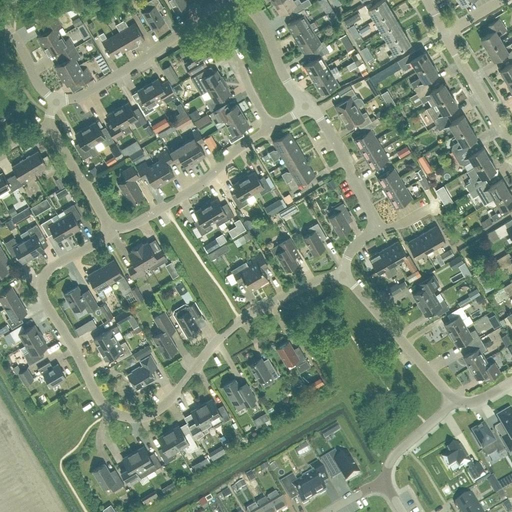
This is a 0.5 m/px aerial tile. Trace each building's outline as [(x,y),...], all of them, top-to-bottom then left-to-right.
[(152,28),(164,20),(157,10),(163,7),(158,0),(148,0),(144,3),(147,9),(142,12),(152,28)] [(168,0),(176,13),(188,6),(184,0),(168,0)] [(292,15),(293,14),(304,8),(311,3),(309,0),(304,0),(301,2),(299,0),(293,0),(293,1),(292,0),(278,0),(274,3),(281,14),(288,9),(292,15)] [(373,19),(390,9),(384,0),(379,0),(367,8),(373,19)] [(292,33),(313,21),(309,23),(304,14),(307,13),(304,8),(293,14),(296,19),(287,24),(292,33)] [(380,30),(397,20),(390,9),(373,19),(380,30)] [(343,20),(347,26),(361,17),(357,11),(343,20)] [(78,16),(71,21),(75,26),(82,22),(78,16)] [(42,46),(61,34),(58,29),(62,26),(56,17),(45,23),(48,29),(38,35),(40,39),(38,40),(42,46)] [(486,49),(501,40),(497,34),(505,29),(502,24),(499,17),(486,25),(490,32),(480,38),(486,49)] [(127,26),(123,19),(119,22),(134,47),(138,44),(137,42),(144,38),(134,22),(127,26)] [(386,40),(403,30),(397,20),(380,30),(386,40)] [(298,43),(315,33),(311,27),(315,25),(313,21),(292,33),(298,43)] [(349,33),(360,27),(357,21),(346,28),(349,33)] [(120,31),(113,35),(123,51),(129,47),(130,49),(134,47),(119,22),(115,24),(120,31)] [(360,27),(349,33),(353,39),(360,35),(356,29),(360,27)] [(403,30),(386,40),(393,52),(410,42),(403,30)] [(308,50),(310,55),(315,52),(321,48),(326,45),(323,40),(320,42),(315,33),(298,43),(304,52),(308,50)] [(63,53),(74,47),(68,37),(64,40),(61,34),(42,46),(44,51),(46,50),(49,54),(60,48),(63,53)] [(112,57),(123,51),(113,35),(103,41),(112,57)] [(91,37),(86,40),(89,46),(94,43),(91,37)] [(501,40),(486,49),(493,59),(505,52),(508,57),(511,55),(511,41),(505,46),(501,40)] [(200,60),(211,53),(204,42),(187,52),(191,59),(184,63),(190,73),(203,65),(200,60)] [(362,55),(369,51),(366,45),(359,49),(362,55)] [(59,75),(78,64),(75,58),(79,56),(74,47),(63,53),(66,59),(55,65),(58,69),(56,70),(59,75)] [(315,52),(310,55),(313,60),(304,65),(309,74),(326,64),(321,55),(324,53),(321,48),(315,52)] [(369,51),(362,55),(366,61),(375,56),(371,50),(369,51)] [(416,70),(430,61),(424,50),(413,57),(410,52),(396,60),(402,70),(412,64),(416,70)] [(506,81),(511,76),(511,55),(508,57),(511,62),(499,70),(506,81)] [(430,61),(416,70),(419,76),(410,82),(416,91),(428,84),(425,79),(437,72),(430,61)] [(78,64),(59,75),(62,81),(64,80),(66,84),(77,78),(80,83),(91,77),(86,67),(82,70),(78,64)] [(315,84),(338,70),(335,66),(329,69),(326,64),(309,74),(315,84)] [(207,90),(223,80),(216,69),(209,74),(206,69),(193,76),(199,86),(204,83),(207,90)] [(338,70),(315,84),(320,93),(337,83),(334,78),(340,74),(338,70)] [(376,72),(369,76),(373,83),(380,79),(376,72)] [(147,84),(157,100),(162,97),(165,102),(175,96),(167,83),(162,86),(157,78),(147,84)] [(223,80),(207,90),(211,96),(204,100),(210,110),(225,101),(222,96),(229,92),(223,80)] [(179,82),(172,86),(176,93),(183,89),(179,82)] [(428,84),(416,91),(422,102),(427,99),(431,96),(435,102),(450,93),(443,82),(431,89),(428,84)] [(157,100),(147,84),(137,90),(142,98),(137,101),(144,114),(154,108),(152,103),(157,100)] [(341,116),(357,107),(363,103),(360,97),(356,97),(354,93),(351,88),(340,95),(343,100),(334,105),(341,116)] [(387,90),(380,94),(383,98),(389,94),(387,90)] [(435,124),(447,116),(444,111),(456,104),(450,93),(435,102),(439,108),(429,113),(435,124)] [(117,108),(127,124),(133,120),(136,127),(146,121),(138,107),(132,110),(127,101),(117,108)] [(226,124),(242,114),(236,104),(228,109),(225,103),(212,111),(215,116),(220,114),(226,124)] [(361,113),(357,107),(341,116),(347,128),(356,122),(360,128),(371,121),(377,117),(374,118),(373,116),(369,118),(365,111),(361,113)] [(127,124),(117,108),(107,114),(112,122),(107,125),(115,139),(125,134),(121,127),(127,124)] [(184,109),(174,115),(177,120),(187,114),(184,109)] [(196,109),(189,113),(193,120),(200,116),(196,109)] [(207,113),(193,121),(198,129),(212,121),(207,113)] [(188,114),(182,118),(185,124),(191,120),(188,114)] [(242,114),(226,124),(229,129),(225,132),(230,142),(243,134),(240,129),(249,124),(242,114)] [(447,116),(435,124),(438,129),(444,126),(447,130),(451,128),(454,134),(469,125),(463,114),(450,121),(447,116)] [(85,127),(94,143),(100,140),(104,146),(113,140),(105,126),(100,129),(95,121),(85,127)] [(157,123),(152,127),(155,132),(160,129),(157,123)] [(142,128),(147,136),(153,133),(148,125),(142,128)] [(469,125),(454,134),(458,140),(454,142),(452,144),(451,149),(451,150),(454,156),(467,148),(464,143),(476,136),(469,125)] [(94,143),(85,127),(74,133),(79,141),(74,144),(83,159),(92,153),(89,147),(94,143)] [(184,142),(196,161),(201,158),(200,157),(204,154),(198,143),(203,140),(197,129),(187,135),(190,139),(184,142)] [(212,129),(204,133),(212,149),(220,146),(212,129)] [(375,139),(369,129),(353,138),(359,148),(375,139)] [(271,156),(295,142),(288,131),(271,140),(276,149),(275,150),(272,149),(268,152),(271,156)] [(375,139),(359,148),(365,158),(381,149),(375,139)] [(196,161),(184,142),(179,145),(176,141),(167,147),(173,158),(179,155),(185,165),(189,163),(190,164),(196,161)] [(284,162),(301,152),(295,142),(271,156),(273,160),(277,158),(278,155),(279,154),(284,162)] [(121,152),(115,143),(108,147),(114,156),(121,152)] [(399,157),(410,151),(406,145),(396,152),(399,157)] [(467,148),(454,156),(459,163),(464,164),(466,163),(470,160),(474,166),(489,157),(482,146),(470,154),(467,148)] [(381,149),(365,158),(371,168),(387,159),(381,149)] [(25,158),(33,173),(43,167),(46,173),(55,168),(47,154),(42,157),(37,150),(25,158)] [(154,162),(165,182),(170,179),(169,177),(174,175),(167,164),(173,161),(166,150),(157,155),(159,159),(154,162)] [(283,178),(307,163),(301,152),(284,162),(289,171),(288,171),(285,171),(281,173),(283,178)] [(489,157),(474,166),(477,172),(473,174),(473,175),(470,177),(469,180),(474,188),(486,180),(483,175),(495,168),(489,157)] [(11,176),(18,187),(26,182),(24,178),(33,173),(25,158),(12,166),(16,173),(11,176)] [(165,182),(154,162),(148,166),(145,162),(136,167),(143,178),(148,175),(154,186),(159,183),(160,185),(165,182)] [(307,163),(283,178),(286,182),(290,180),(291,177),(292,176),(297,184),(314,174),(307,163)] [(429,164),(423,168),(426,173),(432,169),(429,164)] [(130,203),(142,195),(133,179),(138,176),(132,165),(122,171),(126,178),(118,183),(130,203)] [(188,165),(184,168),(190,177),(194,174),(188,165)] [(89,169),(93,176),(98,173),(94,166),(89,169)] [(383,187),(398,178),(392,168),(377,177),(383,187)] [(430,186),(420,168),(414,172),(424,189),(430,186)] [(243,178),(252,193),(258,189),(261,194),(271,188),(264,175),(258,178),(254,171),(243,178)] [(18,187),(11,176),(6,179),(2,172),(0,172),(0,192),(7,189),(9,192),(18,187)] [(60,176),(54,179),(59,188),(65,184),(60,176)] [(252,193),(243,178),(232,184),(236,192),(231,195),(238,207),(249,201),(246,197),(252,193)] [(398,178),(383,187),(389,197),(404,187),(398,178)] [(486,180),(474,188),(477,194),(479,196),(482,196),(485,194),(489,192),(493,198),(508,189),(501,178),(489,185),(486,180)] [(65,187),(55,193),(58,199),(68,193),(65,187)] [(302,187),(293,192),(296,197),(305,193),(302,187)] [(404,187),(389,197),(395,207),(410,197),(404,187)] [(468,191),(472,197),(477,194),(474,188),(468,191)] [(511,196),(508,189),(493,198),(497,204),(492,206),(495,211),(490,215),(493,220),(505,213),(502,208),(511,201),(511,196)] [(289,193),(283,196),(287,203),(293,200),(289,193)] [(205,205),(214,220),(221,216),(223,221),(234,215),(226,202),(221,205),(216,198),(205,205)] [(279,198),(271,202),(276,211),(284,206),(279,198)] [(338,234),(350,227),(344,216),(349,213),(343,202),(332,208),(335,213),(328,217),(338,234)] [(37,203),(30,207),(35,215),(42,211),(37,203)] [(59,218),(69,233),(80,227),(75,219),(80,216),(73,203),(63,210),(66,214),(59,218)] [(214,220),(205,205),(194,211),(199,219),(193,222),(201,234),(211,228),(208,224),(214,220)] [(13,206),(7,209),(11,215),(17,212),(13,206)] [(28,207),(18,213),(22,220),(32,214),(28,207)] [(286,207),(278,212),(281,217),(290,212),(286,207)] [(269,211),(260,216),(262,222),(272,218),(269,211)] [(488,216),(480,222),(483,227),(491,222),(488,216)] [(69,233),(59,218),(53,222),(51,217),(40,223),(48,235),(53,232),(57,240),(69,233)] [(11,218),(5,222),(8,227),(14,223),(11,218)] [(239,218),(234,221),(240,232),(245,229),(239,218)] [(247,219),(242,221),(247,229),(254,225),(251,220),(247,219)] [(256,231),(257,233),(263,230),(259,222),(251,227),(254,232),(256,231)] [(318,236),(323,233),(317,222),(307,228),(310,232),(303,236),(313,254),(325,247),(320,239),(318,236)] [(511,225),(508,228),(504,222),(494,228),(500,237),(508,232),(511,238),(511,225)] [(20,233),(23,239),(24,239),(33,255),(43,248),(37,237),(42,234),(36,224),(20,233)] [(426,230),(439,252),(443,250),(438,243),(444,240),(435,225),(426,230)] [(249,230),(244,233),(249,238),(253,236),(249,230)] [(439,252),(426,230),(416,236),(425,251),(430,248),(435,255),(439,252)] [(79,238),(82,245),(90,241),(86,234),(79,238)] [(425,251),(416,236),(407,241),(420,264),(424,261),(420,254),(425,251)] [(22,261),(33,255),(24,239),(23,239),(17,243),(13,237),(4,242),(11,253),(15,250),(22,261)] [(273,254),(275,253),(285,270),(297,263),(290,252),(296,249),(289,237),(270,248),(273,254)] [(210,249),(215,246),(211,240),(206,243),(210,249)] [(397,240),(387,246),(397,261),(403,258),(406,255),(397,240)] [(136,245),(148,265),(153,261),(156,265),(166,259),(160,248),(153,252),(147,241),(143,244),(142,242),(136,245)] [(225,243),(215,249),(218,255),(228,249),(225,243)] [(148,265),(136,245),(131,248),(132,250),(128,253),(134,263),(127,267),(134,278),(145,272),(142,268),(148,265)] [(387,246),(378,251),(392,274),(397,272),(392,264),(397,261),(387,246)] [(450,248),(439,254),(443,260),(453,254),(450,248)] [(378,251),(369,257),(378,272),(383,269),(388,277),(392,274),(378,251)] [(511,256),(511,257),(508,251),(498,258),(494,260),(500,269),(503,266),(511,261),(511,256)] [(248,266),(259,285),(260,285),(259,284),(268,279),(261,268),(267,264),(260,253),(251,259),(253,263),(248,266)] [(406,255),(403,258),(411,271),(417,268),(409,254),(406,255)] [(459,255),(448,262),(452,269),(463,262),(459,255)] [(101,268),(110,283),(118,278),(124,289),(130,286),(123,274),(122,274),(113,259),(106,263),(107,264),(101,268)] [(171,261),(165,265),(168,271),(174,267),(171,261)] [(259,285),(248,266),(243,269),(241,265),(231,271),(238,282),(243,278),(250,290),(259,285)] [(468,279),(475,276),(471,265),(463,268),(468,279)] [(110,283),(101,268),(95,271),(94,270),(87,274),(96,290),(100,297),(105,295),(101,288),(110,283)] [(418,305),(434,295),(430,289),(435,286),(439,284),(433,275),(418,283),(421,289),(412,295),(418,305)] [(404,280),(398,284),(401,289),(407,285),(404,280)] [(507,296),(511,292),(511,280),(502,287),(507,296)] [(174,286),(179,294),(187,289),(182,281),(174,286)] [(396,282),(387,288),(391,295),(400,289),(396,282)] [(0,300),(4,307),(19,299),(11,286),(4,290),(1,285),(0,285),(0,300)] [(87,311),(97,305),(90,293),(84,296),(77,285),(63,293),(73,311),(84,305),(87,311)] [(162,285),(157,288),(160,293),(165,290),(162,285)] [(130,289),(133,292),(138,301),(143,298),(138,289),(136,286),(130,289)] [(476,288),(467,293),(471,299),(480,293),(476,288)] [(482,293),(475,298),(478,303),(485,299),(482,293)] [(434,295),(418,305),(424,316),(434,310),(437,315),(448,308),(443,299),(438,302),(434,295)] [(19,299),(4,307),(10,317),(6,319),(11,327),(23,321),(20,316),(27,312),(19,299)] [(113,316),(104,302),(98,305),(100,309),(98,310),(103,317),(105,316),(107,320),(113,316)] [(174,309),(173,313),(187,335),(199,328),(193,317),(201,313),(194,302),(188,305),(188,304),(184,304),(174,309)] [(450,334),(465,325),(462,319),(467,316),(461,306),(448,313),(451,318),(443,323),(450,334)] [(118,323),(132,315),(128,308),(114,316),(118,323)] [(164,356),(177,348),(168,333),(175,329),(164,310),(153,317),(161,331),(152,336),(164,356)] [(427,322),(435,317),(432,311),(423,316),(427,322)] [(25,344),(40,335),(34,324),(25,329),(21,324),(3,335),(9,344),(21,337),(25,344)] [(99,349),(116,339),(113,334),(119,330),(116,325),(93,338),(99,349)] [(467,346),(480,339),(474,328),(469,331),(465,325),(450,334),(456,345),(464,341),(467,346)] [(485,328),(480,331),(483,337),(488,334),(485,328)] [(505,333),(500,336),(505,345),(510,342),(505,333)] [(40,335),(25,344),(28,350),(23,354),(29,364),(44,355),(40,350),(47,346),(40,335)] [(116,339),(99,349),(105,359),(114,354),(117,360),(131,352),(125,341),(119,344),(116,339)] [(480,339),(467,346),(470,351),(462,356),(469,367),(485,358),(481,351),(486,348),(480,339)] [(490,339),(484,342),(486,347),(492,343),(490,339)] [(310,365),(306,359),(300,348),(294,351),(288,340),(276,347),(286,364),(293,361),(299,371),(310,365)] [(151,370),(157,366),(150,354),(140,360),(143,365),(139,367),(139,366),(132,370),(132,371),(127,374),(136,389),(155,377),(151,370)] [(273,378),(278,375),(272,365),(267,368),(260,357),(249,363),(259,381),(270,374),(273,378)] [(485,358),(469,367),(476,378),(484,373),(487,379),(500,371),(494,361),(489,364),(485,358)] [(50,386),(65,377),(57,363),(52,366),(49,361),(37,368),(41,374),(43,373),(50,386)] [(17,364),(12,367),(15,373),(21,370),(17,364)] [(33,379),(27,367),(18,373),(24,384),(33,379)] [(163,367),(158,370),(163,379),(168,376),(163,367)] [(313,391),(327,382),(321,374),(308,383),(313,391)] [(244,406),(255,399),(247,385),(241,389),(235,379),(223,386),(233,403),(240,399),(244,406)] [(211,399),(201,405),(211,422),(214,427),(230,418),(223,407),(218,410),(211,399)] [(211,422),(201,405),(190,411),(196,420),(191,423),(198,436),(209,430),(206,425),(211,422)] [(267,410),(257,413),(258,419),(269,417),(267,410)] [(501,440),(510,454),(511,452),(511,416),(510,413),(497,420),(507,437),(501,440)] [(168,431),(178,449),(188,443),(192,449),(198,446),(189,431),(184,434),(178,425),(168,431)] [(340,431),(336,425),(331,428),(335,434),(340,431)] [(483,428),(472,435),(486,458),(496,452),(498,455),(504,452),(494,436),(490,439),(488,436),(483,428)] [(178,449),(168,431),(157,437),(163,446),(158,449),(165,462),(175,457),(172,452),(178,449)] [(204,438),(210,448),(220,443),(214,433),(204,438)] [(298,449),(300,455),(311,450),(308,444),(298,449)] [(448,451),(447,452),(448,454),(441,459),(448,470),(455,466),(458,471),(470,464),(458,445),(451,449),(448,451)] [(132,452),(143,469),(153,463),(156,468),(161,465),(153,452),(148,455),(143,446),(132,452)] [(215,448),(208,452),(212,459),(219,455),(215,448)] [(143,469),(132,452),(122,458),(127,467),(121,471),(128,484),(140,477),(137,472),(143,469)] [(328,475),(337,470),(345,483),(359,474),(347,454),(338,459),(334,452),(320,461),(328,475)] [(199,461),(192,465),(195,471),(202,466),(199,461)] [(112,491),(124,484),(116,471),(111,474),(104,463),(92,470),(103,487),(108,484),(112,491)] [(275,464),(269,467),(272,473),(278,470),(275,464)] [(303,480),(313,498),(319,495),(319,496),(325,493),(321,486),(328,482),(317,464),(310,468),(312,472),(301,479),(303,481),(303,480)] [(267,465),(259,469),(262,473),(269,469),(267,465)] [(479,466),(473,469),(479,480),(485,476),(479,466)] [(251,473),(245,476),(250,483),(255,480),(251,473)] [(307,502),(313,498),(303,480),(303,481),(297,484),(292,476),(280,484),(287,495),(294,492),(303,506),(308,503),(307,502)] [(173,481),(161,488),(164,493),(176,485),(173,481)] [(242,482),(235,486),(238,492),(246,487),(242,482)] [(228,490),(221,494),(225,500),(231,496),(228,490)] [(147,494),(141,497),(145,504),(151,500),(147,494)] [(248,509),(267,499),(264,495),(246,505),(248,509)] [(278,495),(269,500),(270,501),(268,502),(267,501),(269,504),(273,511),(282,511),(287,510),(278,495)] [(471,496),(454,506),(458,511),(467,511),(477,506),(471,496)] [(204,500),(199,504),(202,509),(207,505),(204,500)] [(273,511),(269,504),(267,501),(259,506),(259,507),(258,508),(257,507),(259,511),(273,511)] [(507,502),(502,505),(505,511),(507,511),(511,509),(507,502)]
